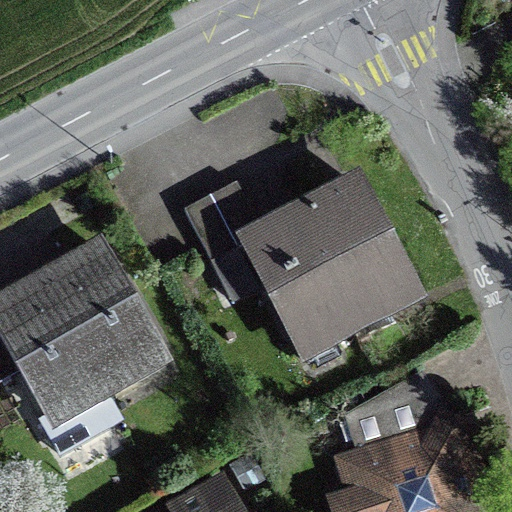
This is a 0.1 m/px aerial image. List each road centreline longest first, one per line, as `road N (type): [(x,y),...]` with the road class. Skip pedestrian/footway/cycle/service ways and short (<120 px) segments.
road 1 (secondary): [(0,161),(307,0)]
road 2 (residential): [(511,301),(356,0)]
